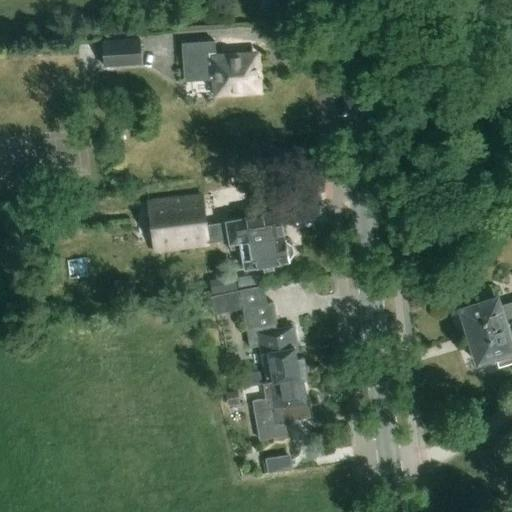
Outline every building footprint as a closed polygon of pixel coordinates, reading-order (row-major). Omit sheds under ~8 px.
[(143,38),(104,41),(106,67),(144,65),(143,38)] [(216,59),(215,42),(183,44),(185,82),(217,80),(218,94),(258,91),(256,56),(216,59)] [(231,251),(242,249),(246,268),(289,261),(288,259),(293,252),(292,246),(285,242),(279,213),(226,223),(226,222),(207,226),(203,197),(149,203),(154,252),(209,246),(209,243),(229,240),(231,251)] [(261,346),(268,384),(282,382),(283,384),(303,380),(307,380),(303,358),(299,359),(293,327),(276,331),(275,323),(277,323),(273,304),(267,305),(263,286),(210,298),(214,315),(243,309),(251,349),(261,346)] [(460,309),(468,336),(511,322),(511,302),(500,306),(497,297),(493,299),(491,291),(473,297),(476,304),(460,309)] [(511,337),(511,322),(468,336),(477,365),(497,359),(499,367),(511,363),(511,356),(511,354),(511,353),(511,344),(510,338),(511,337)] [(237,374),(239,388),(260,384),(258,370),(237,374)] [(282,382),(268,384),(264,385),(267,400),(254,402),(261,440),(286,435),(284,422),(310,417),(303,380),(283,384),(282,382)] [(234,450),(239,476),(264,471),(259,445),(234,450)] [(290,456),(266,459),(268,473),(292,469),(290,456)]
